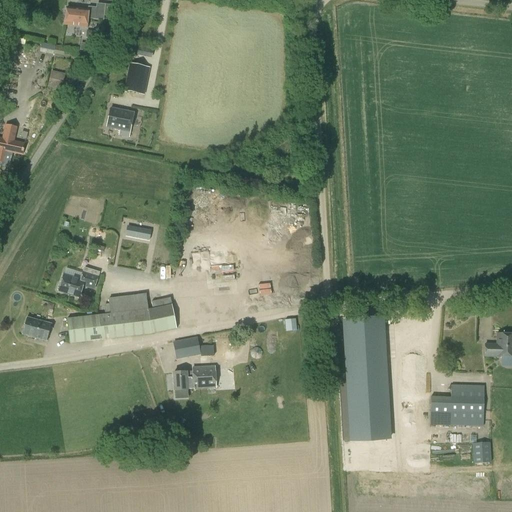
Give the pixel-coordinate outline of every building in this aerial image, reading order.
[(95,19),(96,8),(88,8),(88,10),(66,8),(64,26),(86,28),(87,18),(95,19)] [(69,56),(70,50),(54,48),(53,54),(69,56)] [(143,95),(149,68),(130,64),(124,91),(143,95)] [(51,71),(47,87),(61,90),(65,75),(51,71)] [(129,138),(134,114),(111,109),(107,128),(120,130),(119,136),(129,138)] [(14,142),(17,128),(5,126),(2,139),(0,138),(0,166),(6,168),(9,167),(12,153),(23,156),(25,144),(14,142)] [(120,244),(115,265),(124,267),(129,246),(120,244)] [(94,290),(98,279),(83,274),(81,281),(64,276),(61,286),(59,286),(58,286),(57,290),(57,291),(59,292),(80,298),(83,287),(94,290)] [(148,310),(146,294),(108,299),(109,304),(104,305),(105,314),(66,319),(70,345),(151,335),(176,330),(171,305),(148,310)] [(54,304),(47,302),(45,309),(52,311),(54,304)] [(46,342),(51,326),(28,318),(23,335),(46,342)] [(511,357),(511,334),(498,335),(498,346),(486,345),(485,357),(511,357)] [(180,361),(201,360),(201,357),(200,347),(200,345),(179,346),(180,361)] [(384,390),(384,389),(384,385),(383,381),(380,377),(378,373),(375,371),(371,369),(367,367),(362,366),(358,367),(353,368),(349,370),(345,373),(343,376),(340,380),(339,385),(339,389),(339,394),(340,397),(342,401),(345,405),(349,408),(352,410),(356,411),(360,412),(365,412),(370,410),(373,409),(377,406),(380,403),(382,399),(384,394),(384,390)] [(216,389),(215,368),(192,370),(192,377),(189,377),(188,372),(174,373),(175,391),(194,390),(216,389)] [(483,427),(483,386),(451,385),(451,397),(430,397),(430,426),(483,427)] [(473,464),(491,464),(490,444),(473,444),(473,464)]
